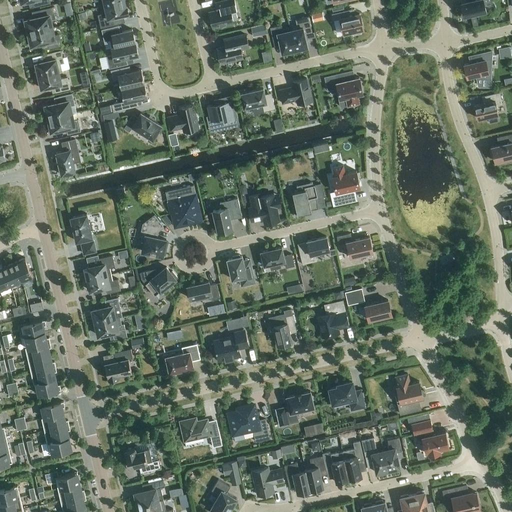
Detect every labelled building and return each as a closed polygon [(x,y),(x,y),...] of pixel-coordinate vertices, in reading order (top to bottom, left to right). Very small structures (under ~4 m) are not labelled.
[(217,10),(209,12),(213,28),(233,23),(231,12),(237,10),(236,6),(234,0),(226,0),(220,1),(215,2),(217,10)] [(461,3),(464,16),(475,14),(478,13),(479,15),(486,13),(483,0),(473,0),(474,0),(461,3)] [(124,1),(101,7),(102,13),(98,15),(101,28),(114,25),(113,17),(129,14),(127,6),(125,6),(124,1)] [(52,27),(51,20),(55,19),(53,7),(39,10),(41,17),(25,20),(27,27),(25,27),(26,34),(52,27)] [(324,11),(314,12),(315,20),(325,19),(324,11)] [(331,14),(333,20),(340,19),(343,33),(352,31),(353,35),(361,33),(360,29),(363,29),(359,14),(346,17),(344,11),(331,14)] [(297,29),(291,30),(290,30),(295,50),(297,49),(299,51),(304,50),(305,47),(307,47),(305,36),(306,34),(312,32),(308,16),(295,19),(297,29)] [(267,34),(265,24),(251,27),(253,37),(267,34)] [(110,40),(111,47),(135,42),(132,29),(122,32),(120,31),(119,26),(119,25),(101,29),(104,42),(110,40)] [(290,30),(291,30),(290,27),(282,29),(281,25),(270,27),(273,41),(279,40),(282,53),(284,52),(286,54),(291,53),(293,50),(295,50),(290,30)] [(54,35),(52,27),(26,34),(28,40),(30,39),(31,46),(47,42),(48,49),(62,46),(59,34),(54,35)] [(217,48),(221,62),(242,58),(240,49),(249,47),(246,34),(224,39),(226,46),(217,48)] [(135,42),(111,47),(113,55),(106,56),(109,68),(128,64),(127,63),(126,59),(127,57),(128,57),(138,55),(135,42)] [(511,53),(511,47),(500,49),(501,56),(511,53)] [(264,50),(265,60),(273,58),(272,49),(264,50)] [(35,74),(36,76),(59,71),(59,72),(62,71),(60,64),(64,63),(61,50),(47,53),(49,60),(35,63),(37,70),(35,70),(35,72),(35,74)] [(477,79),(490,79),(491,51),(480,54),(479,61),(464,65),(467,77),(476,75),(477,79)] [(144,83),(141,69),(131,72),(125,73),(124,67),(110,70),(113,81),(119,80),(121,87),(121,88),(144,83)] [(357,95),(363,93),(359,77),(354,78),(353,70),(325,77),(328,90),(337,88),(340,99),(346,97),(348,105),(359,103),(357,95)] [(59,71),(36,76),(36,79),(37,81),(38,83),(40,82),(41,89),(55,85),(56,92),(70,89),(67,77),(60,79),(59,72),(59,71)] [(90,83),(87,71),(83,72),(85,81),(81,81),(82,85),(90,83)] [(297,99),(298,104),(312,100),(307,78),(293,82),(294,87),(280,90),(283,103),(297,99)] [(144,83),(121,88),(124,101),(111,104),(113,112),(138,106),(137,99),(148,97),(144,83)] [(240,93),(241,94),(244,107),(261,103),(263,111),(275,109),(272,96),(265,98),(263,89),(263,88),(262,88),(262,89),(241,93),(240,93)] [(475,105),(478,119),(498,114),(496,105),(502,104),(499,92),(485,96),(487,102),(475,105)] [(46,112),(48,119),(72,113),(70,106),(75,105),(72,93),(58,96),(60,103),(43,107),(44,113),(46,112)] [(207,116),(210,129),(221,126),(221,125),(225,124),(226,128),(235,126),(232,112),(236,112),(232,96),(219,99),(220,104),(208,106),(210,116),(207,116)] [(197,122),(198,120),(197,116),(195,114),(193,105),(179,108),(180,114),(168,117),(171,130),(183,127),(184,131),(198,128),(197,122)] [(72,113),(48,119),(49,125),(47,126),(49,132),(66,128),(67,134),(81,131),(78,119),(73,120),(72,113)] [(132,126),(153,139),(161,125),(141,113),(136,121),(130,118),(124,128),(129,131),(132,126)] [(112,120),(104,122),(108,141),(117,139),(112,120)] [(170,133),(173,144),(180,142),(177,131),(170,133)] [(90,133),(92,141),(100,140),(98,132),(90,133)] [(491,151),(493,158),(494,158),(495,162),(502,160),(502,162),(510,160),(510,158),(511,157),(511,133),(499,137),(501,144),(492,147),(493,150),(491,151)] [(64,151),(56,153),(61,175),(75,172),(72,155),(79,153),(75,139),(62,142),(64,151)] [(331,193),(333,206),(357,200),(354,188),(360,187),(356,171),(345,173),(343,165),(332,167),(334,176),(332,176),(336,192),(331,193)] [(291,204),(294,217),(304,214),(304,213),(311,212),(311,210),(318,208),(316,197),(317,197),(315,185),(313,185),(312,182),(304,184),(305,190),(292,193),(295,203),(291,204)] [(172,213),(175,227),(202,221),(194,185),(165,191),(170,214),(172,213)] [(124,188),(116,190),(117,197),(125,195),(124,188)] [(252,207),(249,208),(252,221),(264,218),(265,223),(279,220),(276,207),(281,206),(278,195),(273,196),(273,194),(260,197),(259,194),(250,196),(252,207)] [(213,211),(213,213),(209,213),(211,221),(215,220),(218,232),(220,231),(220,234),(228,232),(227,230),(232,229),(229,215),(241,212),(238,198),(220,202),(221,209),(213,211)] [(92,238),(90,230),(92,229),(90,221),(88,222),(87,214),(71,217),(76,241),(83,240),(83,243),(82,244),(84,254),(96,251),(93,241),(89,242),(88,238),(92,238)] [(145,222),(142,234),(141,234),(139,243),(143,244),(142,251),(162,256),(163,254),(165,254),(168,242),(166,241),(166,240),(156,237),(157,231),(163,227),(154,215),(145,222)] [(370,237),(352,241),(350,233),(337,236),(338,244),(346,243),(350,257),(373,252),(370,237)] [(298,248),(302,264),(317,261),(315,253),(330,250),(327,237),(307,241),(308,245),(298,248)] [(261,252),(261,253),(259,254),(261,261),(263,261),(264,265),(270,264),(271,270),(281,267),(279,262),(284,261),(286,268),(294,266),(291,254),(284,256),(282,247),(261,252)] [(87,278),(87,279),(111,274),(109,268),(115,267),(112,255),(99,258),(100,264),(85,268),(85,270),(83,270),(85,278),(87,278)] [(227,259),(232,279),(241,277),(243,285),(255,283),(250,259),(243,261),(242,256),(240,256),(240,255),(232,256),(233,258),(227,259)] [(25,258),(13,263),(22,282),(33,277),(25,258)] [(13,263),(3,267),(11,286),(22,282),(13,263)] [(3,267),(0,268),(0,290),(11,286),(3,267)] [(140,272),(141,279),(155,295),(177,278),(172,271),(171,272),(166,267),(155,276),(150,270),(140,272)] [(111,274),(87,279),(88,281),(86,282),(87,290),(90,289),(90,291),(105,288),(107,293),(120,290),(118,279),(112,280),(111,274)] [(187,286),(187,288),(185,288),(187,296),(189,295),(190,299),(195,298),(196,301),(207,298),(206,295),(211,294),(213,300),(220,298),(216,283),(209,285),(209,281),(187,286)] [(304,290),(302,284),(295,285),(297,292),(304,290)] [(345,292),(348,305),(365,301),(362,288),(345,292)] [(92,310),(95,323),(120,317),(120,318),(122,317),(118,297),(105,300),(106,307),(92,310)] [(332,313),(318,316),(323,337),(338,333),(337,328),(348,325),(343,300),(329,303),(332,313)] [(374,303),(365,305),(368,320),(376,318),(376,321),(384,319),(384,316),(391,315),(388,300),(379,302),(374,303)] [(30,304),(32,312),(43,310),(42,301),(30,304)] [(296,328),(293,315),(291,309),(284,311),(284,313),(268,317),(271,328),(274,328),(278,345),(281,345),(281,347),(289,345),(289,343),(292,342),(289,330),(296,328)] [(141,313),(134,315),(138,329),(144,327),(141,313)] [(249,314),(228,317),(230,327),(250,323),(249,314)] [(120,317),(95,323),(98,336),(112,332),(114,339),(127,336),(124,324),(122,324),(120,318),(120,317)] [(23,325),(25,337),(45,332),(43,326),(46,326),(45,320),(23,325)] [(212,344),(213,350),(216,350),(218,360),(226,359),(233,358),(233,357),(240,355),(239,348),(248,345),(245,330),(235,333),(235,336),(214,341),(214,343),(212,344)] [(25,337),(28,347),(28,348),(50,343),(49,337),(46,338),(45,332),(25,337)] [(131,340),(133,348),(144,346),(143,338),(131,340)] [(25,348),(28,360),(50,355),(48,348),(51,348),(50,343),(28,348),(28,347),(25,348)] [(182,347),(183,353),(175,355),(175,352),(163,355),(165,364),(168,364),(170,372),(193,367),(192,361),(200,359),(197,344),(182,347)] [(105,364),(108,377),(109,380),(119,378),(118,375),(131,372),(129,359),(133,358),(131,349),(111,353),(112,354),(113,353),(115,362),(105,364)] [(28,360),(31,372),(55,366),(54,361),(51,362),(50,355),(28,360)] [(33,385),(36,384),(36,383),(55,379),(54,372),(57,372),(55,366),(31,372),(33,385)] [(418,398),(423,397),(419,381),(410,383),(408,374),(395,377),(398,386),(393,387),(397,403),(401,402),(403,413),(420,409),(418,398)] [(36,383),(36,384),(39,395),(61,390),(60,384),(57,385),(55,379),(36,383)] [(338,385),(338,387),(329,389),(333,403),(349,400),(351,410),(365,407),(361,390),(354,391),(352,381),(338,385)] [(289,407),(285,408),(285,407),(276,409),(280,425),(289,423),(298,421),(296,411),(314,407),(310,391),(302,393),(301,393),(295,394),(295,395),(287,397),(289,407)] [(42,407),(44,418),(44,419),(63,414),(62,408),(65,407),(64,401),(42,407)] [(238,411),(228,413),(233,432),(243,430),(243,432),(253,430),(256,442),(270,438),(265,419),(258,421),(254,404),(238,408),(238,411)] [(41,418),(44,430),(69,424),(68,420),(65,421),(63,414),(44,419),(44,418),(41,418)] [(196,418),(180,421),(184,441),(210,435),(213,447),(222,445),(218,429),(210,431),(207,419),(197,421),(196,418)] [(433,435),(432,430),(433,429),(430,420),(412,424),(414,434),(416,433),(417,440),(422,438),(425,452),(428,452),(429,455),(440,453),(439,449),(449,447),(445,432),(433,435)] [(324,432),(322,423),(314,425),(316,434),(324,432)] [(44,430),(47,443),(69,438),(67,431),(70,430),(69,424),(44,430)] [(388,470),(383,451),(377,452),(374,437),(361,440),(366,459),(373,458),(376,473),(379,472),(381,473),(385,473),(386,471),(388,470)] [(390,449),(383,451),(388,470),(390,470),(392,471),(396,470),(397,468),(400,467),(396,452),(402,451),(399,437),(387,440),(390,449)] [(69,438),(47,443),(49,454),(71,449),(69,438)] [(0,454),(10,452),(7,439),(0,441),(0,454)] [(354,448),(342,451),(349,480),(351,479),(352,480),(360,478),(359,477),(362,477),(358,462),(364,460),(360,441),(353,442),(354,448)] [(320,449),(319,442),(311,443),(313,451),(320,449)] [(126,454),(129,468),(139,465),(141,473),(160,468),(158,460),(152,461),(149,449),(136,452),(135,449),(125,451),(126,454)] [(282,457),(280,449),(271,451),(273,459),(282,457)] [(322,453),(323,455),(326,469),(333,467),(336,482),(339,482),(339,483),(347,481),(347,480),(349,480),(342,451),(330,453),(330,452),(322,453)] [(0,465),(12,463),(10,452),(0,454),(0,465)] [(305,469),(305,470),(306,470),(310,490),(323,487),(319,471),(326,469),(323,455),(310,459),(312,468),(305,469)] [(240,458),(243,465),(248,463),(245,456),(240,458)] [(241,483),(236,461),(222,464),(224,476),(229,474),(232,485),(241,483)] [(306,470),(305,470),(299,472),(297,462),(284,465),(287,479),(294,477),(298,493),(299,492),(299,495),(305,493),(305,491),(310,490),(306,470)] [(269,471),(268,467),(252,471),(258,495),(274,491),(272,483),(276,482),(276,483),(284,481),(281,468),(269,471)] [(56,483),(57,488),(79,483),(77,472),(59,476),(57,471),(45,473),(47,483),(56,483)] [(210,509),(211,509),(209,511),(229,511),(230,510),(231,510),(233,506),(237,499),(226,492),(230,486),(218,479),(211,490),(219,494),(210,509)] [(135,493),(137,505),(163,499),(161,488),(165,487),(163,480),(142,484),(144,491),(135,493)] [(57,488),(60,500),(85,495),(84,490),(81,490),(79,483),(57,488)] [(0,489),(0,501),(20,497),(17,486),(0,489)] [(476,509),(480,508),(477,492),(473,493),(472,491),(460,494),(458,487),(443,491),(447,508),(453,507),(454,511),(469,511),(477,510),(476,509)] [(417,494),(412,495),(416,511),(434,511),(434,506),(428,507),(424,491),(417,492),(417,494)] [(416,511),(412,495),(408,496),(408,494),(400,496),(404,511),(416,511)] [(60,500),(62,511),(64,511),(85,507),(83,500),(86,500),(85,495),(60,500)] [(0,511),(9,511),(23,509),(20,497),(0,501),(0,511)] [(163,499),(137,505),(139,511),(173,511),(173,509),(166,511),(163,499)] [(375,504),(373,504),(375,511),(387,511),(385,501),(383,502),(382,500),(375,502),(375,504)] [(375,511),(373,504),(371,504),(371,503),(364,505),(364,506),(362,507),(362,511),(375,511)]
